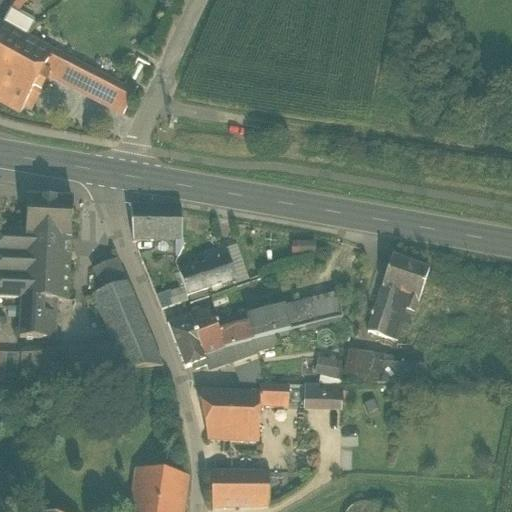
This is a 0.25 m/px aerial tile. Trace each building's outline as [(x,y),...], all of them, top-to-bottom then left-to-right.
[(9,12),(0,27),(24,41),(33,25),(9,12)] [(0,102),(20,113),(34,88),(42,74),(51,56),(49,55),(24,41),(0,27),(0,102)] [(51,56),(42,74),(49,77),(53,79),(64,59),(50,53),(49,55),(51,56)] [(53,79),(123,115),(133,95),(64,59),(53,79)] [(41,92),(49,77),(42,74),(34,88),(41,92)] [(54,303),(67,303),(72,203),(26,201),(25,227),(25,235),(22,301),(54,303)] [(132,243),(181,243),(181,242),(181,214),(181,208),(129,207),(132,243)] [(10,232),(10,234),(25,235),(25,227),(18,226),(10,232)] [(0,300),(20,301),(22,301),(25,235),(10,234),(0,233),(0,300)] [(289,240),(287,251),(309,254),(311,243),(289,240)] [(178,275),(187,297),(188,297),(235,281),(235,280),(223,248),(201,255),(204,266),(178,275)] [(367,335),(394,344),(401,324),(409,326),(412,316),(414,316),(428,271),(391,259),(367,335)] [(92,270),(101,294),(113,289),(126,284),(120,269),(116,260),(92,270)] [(246,275),(249,284),(259,280),(256,271),(246,275)] [(188,297),(190,304),(238,288),(235,280),(235,281),(188,297)] [(92,298),(113,349),(47,354),(50,377),(123,371),(123,372),(161,369),(126,284),(113,289),(101,294),(92,298)] [(223,352),(250,344),(276,337),(289,334),(330,323),(340,321),(341,321),(336,296),(282,309),(246,319),(247,325),(217,333),(223,352)] [(54,303),(22,301),(20,301),(18,340),(52,342),(54,303)] [(208,310),(188,317),(203,359),(223,352),(217,333),(208,310)] [(204,362),(203,359),(188,317),(167,325),(184,370),(194,366),(204,362)] [(277,349),(276,337),(250,344),(253,355),(277,349)] [(254,357),(253,355),(250,344),(223,352),(203,359),(204,362),(194,366),(195,371),(206,367),(208,372),(233,363),(233,364),(254,357)] [(344,378),(370,381),(373,357),(347,353),(344,378)] [(19,379),(50,377),(47,354),(20,355),(19,379)] [(0,379),(15,380),(16,356),(0,355),(0,379)] [(240,387),(259,386),(254,357),(233,364),(240,387)] [(370,381),(379,382),(382,359),(373,357),(370,381)] [(336,388),(340,365),(323,362),(318,388),(328,388),(336,388)] [(128,375),(129,389),(164,387),(161,370),(127,372),(127,375),(128,375)] [(387,388),(405,389),(405,376),(387,376),(387,388)] [(258,386),(258,394),(259,394),(259,409),(287,410),(288,387),(258,386)] [(328,388),(318,388),(304,387),(303,411),(328,412),(328,388)] [(328,412),(340,412),(341,388),(336,388),(328,388),(328,412)] [(257,444),(259,409),(259,394),(258,394),(196,392),(207,442),(257,444)] [(182,511),(188,479),(135,472),(129,511),(182,511)] [(211,475),(212,511),(238,511),(268,510),(270,475),(211,475)]
